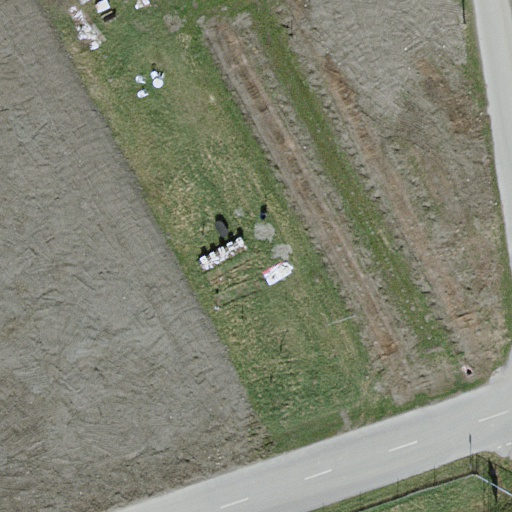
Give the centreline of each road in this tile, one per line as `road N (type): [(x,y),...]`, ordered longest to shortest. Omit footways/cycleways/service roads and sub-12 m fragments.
road 1 (unclassified): [(511,408),(208,511)]
road 2 (unclassified): [(491,0),(511,126)]
